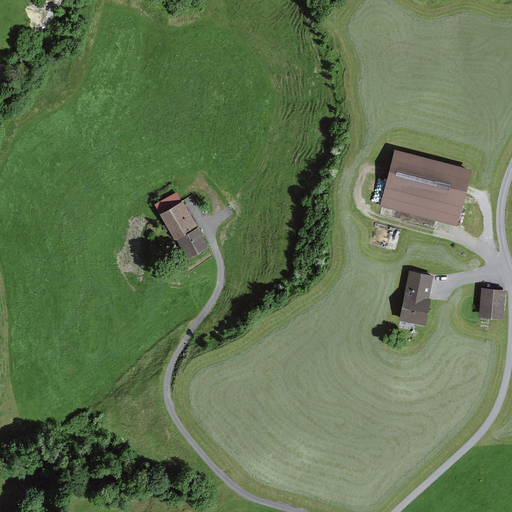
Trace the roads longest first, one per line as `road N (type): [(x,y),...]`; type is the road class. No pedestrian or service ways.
road 1 (track): [(295,511),(246,496),(224,477),(177,422),(168,395),(172,370),(221,284),(216,250)]
road 2 (track): [(511,328),(495,411),(396,511)]
